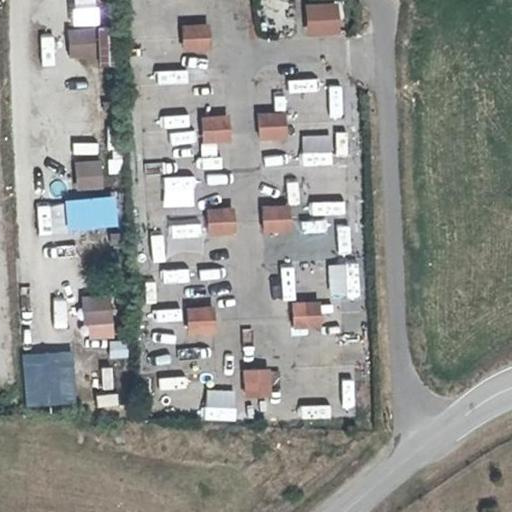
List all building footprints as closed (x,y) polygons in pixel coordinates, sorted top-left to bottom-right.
[(334,16),(309,18),(310,30),(335,29),(334,16)] [(195,24),(183,25),(184,50),(197,49),(195,24)] [(208,24),(195,24),(197,49),(209,49),(208,24)] [(93,25),(69,27),(70,58),(95,57),(93,25)] [(97,27),(96,59),(105,60),(106,28),(97,27)] [(143,65),(175,63),(174,50),(143,52),(143,65)] [(186,125),(184,94),(154,96),(155,127),(186,125)] [(283,112),(270,113),(272,137),(285,137),(283,112)] [(270,113),(258,113),(259,138),(272,137),(270,113)] [(228,140),(227,115),(214,116),(216,141),(228,140)] [(214,116),(202,116),(204,141),(216,141),(214,116)] [(100,159),(75,160),(77,191),(101,190),(100,159)] [(148,194),(150,220),(179,218),(177,192),(148,194)] [(64,199),(66,229),(117,226),(115,195),(64,199)] [(274,205),(262,205),(263,231),(275,230),(274,205)] [(287,205),(274,205),(275,230),(288,230),(287,205)] [(231,207),(219,208),(221,233),(233,232),(231,207)] [(219,208),(207,208),(208,233),(221,233),(219,208)] [(182,263),(180,231),(152,233),(154,265),(182,263)] [(150,283),(182,281),(181,270),(149,271),(150,283)] [(354,296),(353,272),(326,272),(326,296),(354,296)] [(304,301),(291,302),(293,327),(305,327),(304,301)] [(316,301),(304,301),(305,327),(317,326),(316,301)] [(112,304),(87,305),(89,337),(113,335),(112,304)] [(211,305),(199,306),(200,331),(212,331),(211,305)] [(199,306),(187,306),(188,332),(200,331),(199,306)] [(124,339),(107,343),(110,359),(127,355),(124,339)] [(298,367),(329,365),(328,352),(297,354),(298,367)] [(22,363),(24,407),(75,404),(72,360),(22,363)] [(267,369),(242,369),(242,382),(268,381),(267,369)] [(268,381),(242,382),(243,394),(268,393),(268,381)] [(318,418),(318,388),(288,388),(289,419),(318,418)]
